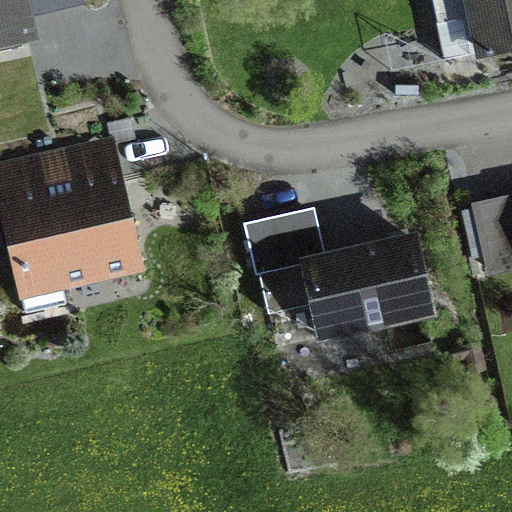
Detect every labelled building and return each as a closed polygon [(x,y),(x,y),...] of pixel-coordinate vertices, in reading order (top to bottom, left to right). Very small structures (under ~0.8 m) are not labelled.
[(85,5),(83,0),(0,0),(0,48),(40,40),(35,16),(85,5)] [(511,0),(467,0),(479,56),(511,48),(511,0)] [(63,306),(58,285),(133,267),(112,179),(1,204),(19,280),(12,281),(20,316),(63,306)] [(409,243),(303,267),(319,339),(425,315),(409,243)] [(488,276),(511,270),(511,252),(484,259),(488,276)]
